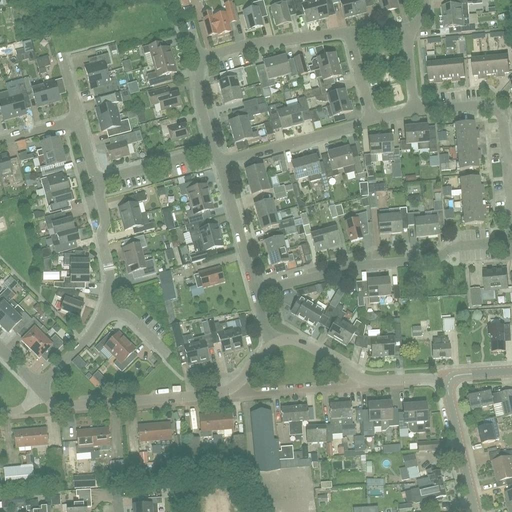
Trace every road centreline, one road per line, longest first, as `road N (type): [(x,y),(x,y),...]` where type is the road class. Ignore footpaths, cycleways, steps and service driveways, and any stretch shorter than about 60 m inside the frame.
road 1 (residential): [(254,291),(506,239),(506,165)]
road 2 (residential): [(45,396),(57,407),(218,394),(235,383)]
road 3 (residential): [(372,120),(219,162)]
road 4 (residential): [(198,58),(350,33)]
road 5 (residential): [(506,165),(502,117),(493,106),(413,110)]
road 6 (residential): [(254,291),(219,162)]
road 7 (unclassified): [(475,511),(448,382)]
road 8 (residential): [(235,383),(256,394),(345,386),(357,377)]
road 9 (residential): [(105,306),(95,180)]
road 10 (residential): [(95,180),(211,148)]
